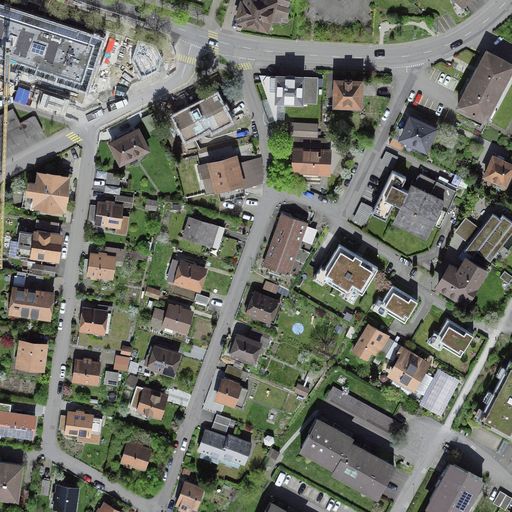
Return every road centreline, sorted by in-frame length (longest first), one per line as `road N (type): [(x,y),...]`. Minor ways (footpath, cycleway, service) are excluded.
road 1 (residential): [(269,194),(168,488),(151,503),(126,498),(66,464),(51,447),(48,417),(91,128)]
road 2 (residential): [(405,56),(402,90),(334,234),(310,211),(269,194)]
road 3 (residential): [(396,511),(443,431),(511,486)]
road 4 (residential): [(235,45),(405,56)]
road 5 (residential): [(269,194),(267,143),(235,45)]
road 6 (residential): [(91,128),(178,82),(194,33)]
